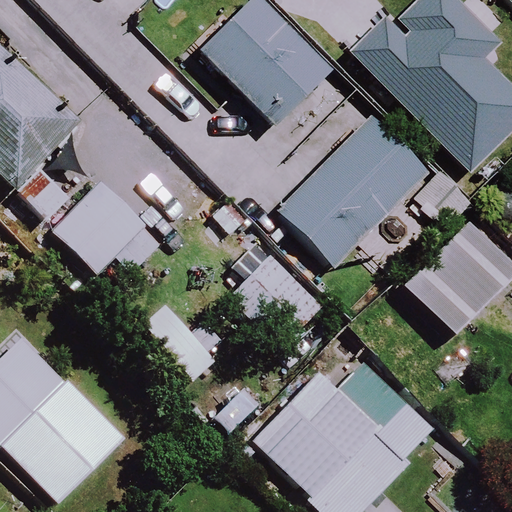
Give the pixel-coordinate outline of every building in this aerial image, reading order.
[(325,80),(246,0),(245,0),(189,56),(269,136),(325,80)] [(493,46),(445,0),(417,0),(387,31),(379,23),(344,58),(463,175),(511,125),(511,95),(478,62),(493,46)] [(511,0),(500,0),(511,12),(511,0)] [(0,190),(6,196),(42,229),(65,203),(30,171),(66,132),(0,71),(0,190)] [(269,219),(326,274),(420,178),(364,123),(269,219)] [(214,206),(182,179),(166,197),(197,225),(214,206)] [(465,207),(429,180),(406,210),(442,237),(465,207)] [(149,248),(135,233),(94,192),(45,240),(86,281),(106,262),(120,276),(149,248)] [(511,276),(462,228),(399,291),(449,340),(511,276)] [(315,311),(261,264),(221,311),(274,357),(315,311)] [(0,446),(58,392),(14,346),(0,359),(0,446)] [(373,440),(311,381),(245,450),(309,511),(359,511),(427,441),(399,413),(373,440)]
